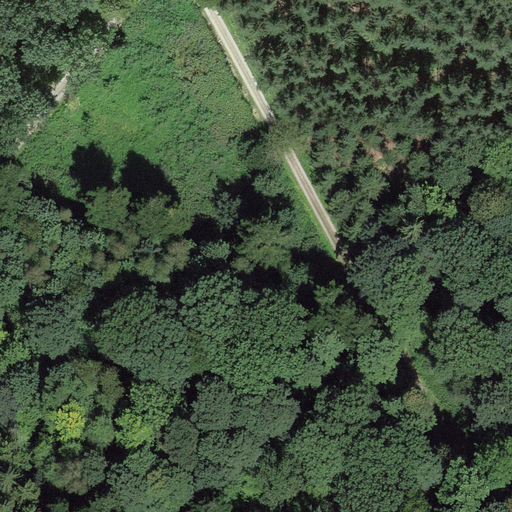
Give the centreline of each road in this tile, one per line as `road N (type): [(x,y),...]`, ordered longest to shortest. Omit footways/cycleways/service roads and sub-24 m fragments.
road 1 (track): [(199,0),(483,511)]
road 2 (track): [(129,0),(0,171)]
